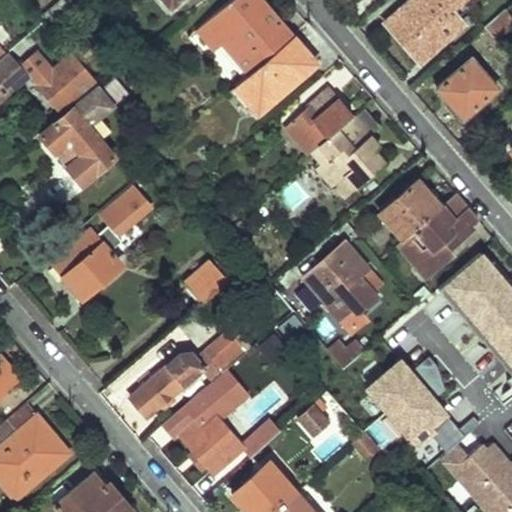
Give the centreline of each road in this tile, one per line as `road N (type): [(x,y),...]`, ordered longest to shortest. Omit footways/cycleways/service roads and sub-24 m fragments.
road 1 (residential): [(511,232),(309,0)]
road 2 (residential): [(181,511),(0,301)]
